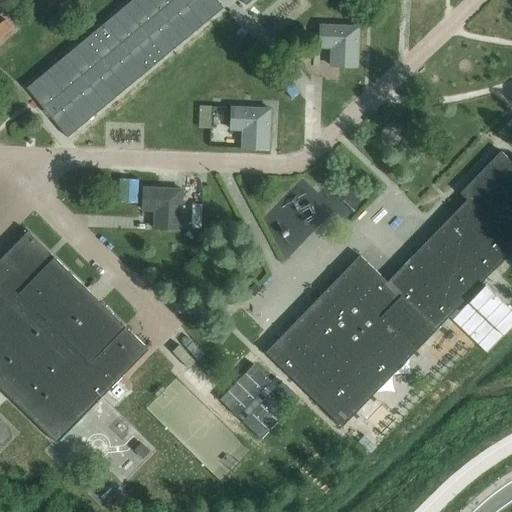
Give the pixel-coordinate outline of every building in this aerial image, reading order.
[(216,0),(131,0),(26,88),(67,138),(223,8),(216,0)] [(4,21),(5,20),(4,19),(0,23),(0,39),(12,28),(12,27),(11,28),(11,29),(5,34),(0,27),(0,23),(4,20),(4,21)] [(330,66),(357,67),(358,27),(320,26),(319,47),(331,48),(330,66)] [(241,148),(268,149),(270,109),(231,108),(230,130),(242,130),(241,148)] [(342,427),(436,330),(511,250),(511,162),(500,151),(460,193),(466,200),(387,281),(359,256),(265,353),(342,427)] [(294,246),(331,208),(305,183),(290,199),(297,206),(283,220),(276,213),(268,221),(294,246)] [(182,190),(143,188),(142,210),(154,211),(154,229),(180,230),(182,190)] [(192,223),(201,223),(201,194),(192,194),(192,223)] [(27,231),(0,259),(0,388),(56,443),(148,349),(27,231)] [(366,432),(358,437),(368,452),(375,447),(366,432)] [(133,449),(145,461),(153,453),(142,441),(133,449)]
